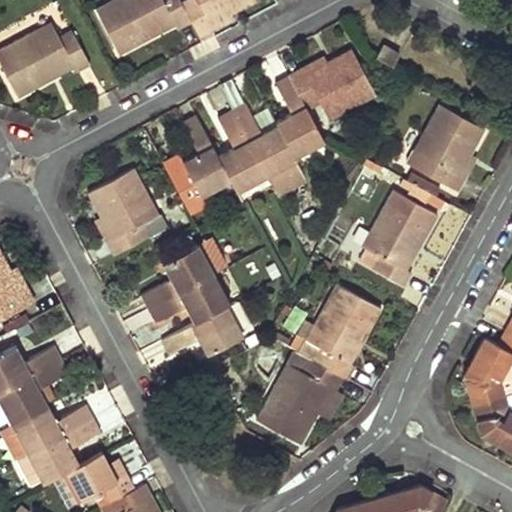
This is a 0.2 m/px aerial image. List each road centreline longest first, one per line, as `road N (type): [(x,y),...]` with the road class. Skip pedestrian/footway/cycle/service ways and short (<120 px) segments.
road 1 (residential): [(206,511),(22,167)]
road 2 (residential): [(22,167),(336,0)]
road 3 (residential): [(394,415),(410,367),(511,183)]
road 4 (residential): [(275,511),(367,446),(394,415)]
road 5 (residential): [(394,415),(511,488)]
